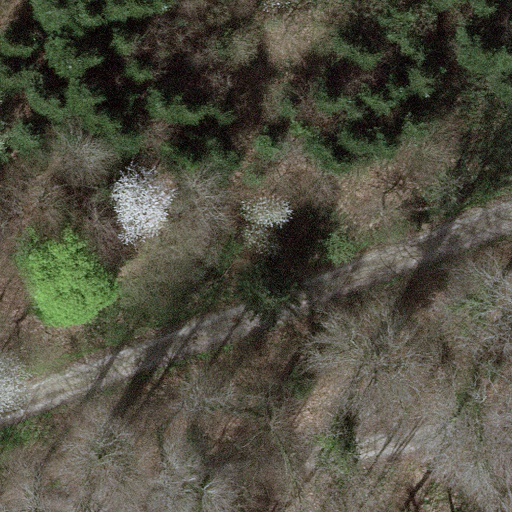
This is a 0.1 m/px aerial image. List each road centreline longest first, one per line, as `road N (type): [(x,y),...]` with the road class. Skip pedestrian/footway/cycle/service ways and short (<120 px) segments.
road 1 (track): [(0,413),(511,216)]
road 2 (track): [(42,511),(511,427)]
